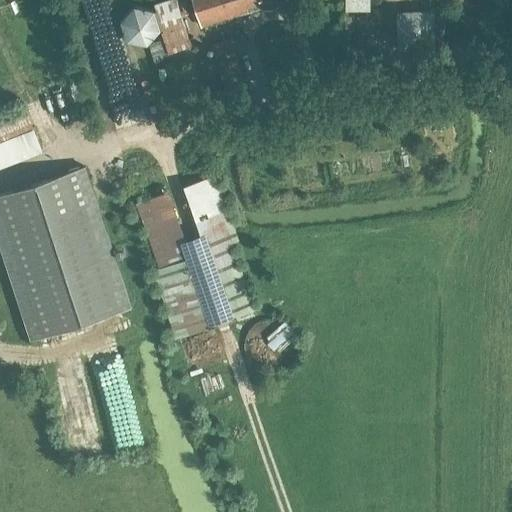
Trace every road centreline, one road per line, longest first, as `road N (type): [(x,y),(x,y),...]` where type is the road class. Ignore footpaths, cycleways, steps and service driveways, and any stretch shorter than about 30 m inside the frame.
road 1 (track): [(287,511),(163,147),(72,152),(0,181)]
road 2 (track): [(163,147),(190,123),(385,68),(511,64)]
road 3 (track): [(72,152),(0,1)]
road 4 (track): [(146,315),(53,355),(0,351)]
